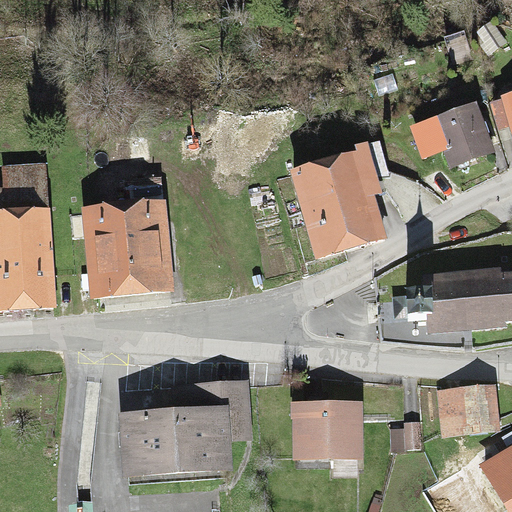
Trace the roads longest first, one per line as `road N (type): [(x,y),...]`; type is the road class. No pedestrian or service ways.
road 1 (residential): [(253,332),(283,305),(511,184)]
road 2 (residential): [(253,332),(297,350),(511,368)]
road 3 (tertiary): [(0,336),(253,332)]
